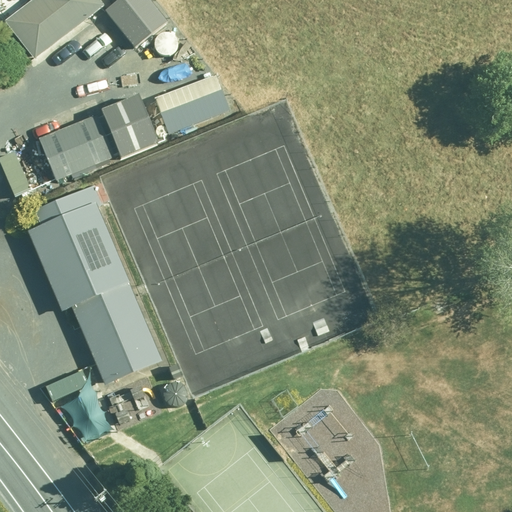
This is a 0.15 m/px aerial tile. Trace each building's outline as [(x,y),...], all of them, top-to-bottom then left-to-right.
[(92,0),(30,0),(31,0),(0,24),(30,62),(99,8),(92,0)] [(144,0),(116,0),(101,13),(130,49),(163,23),(144,0)] [(210,77),(150,100),(163,137),(224,113),(210,77)] [(50,183),(149,142),(132,102),(34,142),(50,183)] [(150,362),(90,195),(0,226),(0,227),(34,320),(62,310),(89,384),(150,362)]
